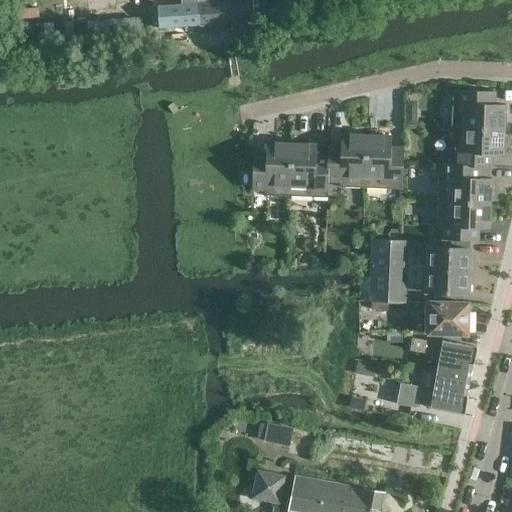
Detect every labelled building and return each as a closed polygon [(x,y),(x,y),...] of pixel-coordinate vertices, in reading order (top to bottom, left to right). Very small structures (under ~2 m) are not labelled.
[(254,20),(252,0),(222,0),(176,4),(178,27),(254,20)] [(140,18),(86,21),(87,44),(141,41),(140,18)] [(453,128),(505,130),(506,105),(490,104),(490,93),(496,94),(496,92),(454,90),(453,128)] [(405,116),(405,126),(417,126),(418,120),(414,117),(405,116)] [(504,156),(505,130),(453,128),(452,153),(456,153),(456,165),(487,166),(487,155),(504,156)] [(365,188),(367,135),(342,134),(341,151),(330,150),(328,182),(339,182),(339,187),(365,188)] [(392,136),(367,135),(365,188),(402,190),(404,148),(403,148),(402,154),(391,153),(392,136)] [(290,196),(292,143),(267,142),(266,159),(255,158),(255,153),(254,153),(252,189),(265,190),(265,195),(290,196)] [(328,197),(328,182),(330,150),(330,145),(328,145),(328,162),(316,161),(317,144),(292,143),(290,196),(328,197)] [(493,166),(487,166),(456,165),(440,164),(438,202),(491,204),(492,179),(475,178),(476,167),(493,168),(493,166)] [(490,229),(491,204),(438,202),(437,227),(442,227),(442,240),(478,242),(479,240),(473,240),(473,229),(490,229)] [(391,230),(388,235),(391,240),(397,240),(400,235),(397,230),(391,230)] [(374,240),(372,278),(361,277),(360,301),(405,303),(407,242),(374,240)] [(428,263),(469,265),(470,250),(428,248),(428,263)] [(322,255),(310,256),(311,268),(323,267),(322,255)] [(469,265),(428,263),(427,278),(469,279),(469,265)] [(468,295),(469,279),(427,278),(427,293),(468,295)] [(372,302),(371,310),(388,311),(388,302),(372,302)] [(467,335),(468,304),(425,303),(424,333),(467,335)] [(402,333),(387,334),(387,343),(402,343),(402,333)] [(426,355),(473,365),(474,366),(478,347),(444,341),(443,344),(414,338),(411,350),(426,353),(426,355)] [(426,353),(411,350),(409,361),(438,367),(437,374),(470,381),(473,365),(426,355),(426,353)] [(426,381),(425,387),(425,388),(467,397),(470,381),(437,374),(435,383),(426,381)] [(425,388),(425,387),(401,384),(397,401),(413,404),(420,401),(422,401),(431,403),(430,408),(464,414),(467,397),(425,388)] [(268,423),(266,440),(292,444),(294,428),(268,423)] [(282,501),(285,471),(256,468),(253,499),(282,501)] [(381,511),(385,494),(295,477),(288,511),(381,511)]
